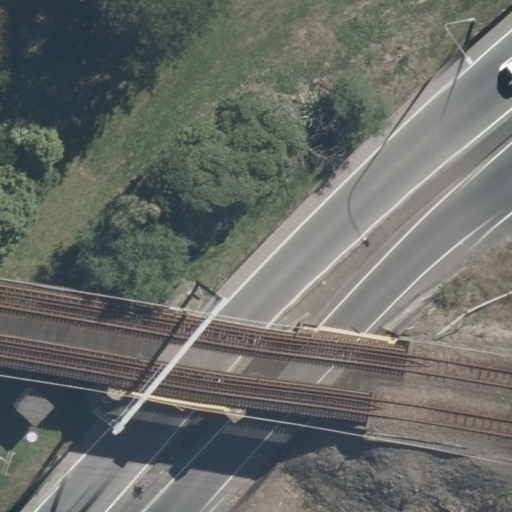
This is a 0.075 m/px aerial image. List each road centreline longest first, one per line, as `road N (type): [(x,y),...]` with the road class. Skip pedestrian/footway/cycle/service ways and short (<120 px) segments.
road 1 (secondary): [(94,511),(134,437),(265,292),(511,68)]
road 2 (secondary): [(511,178),(379,301),(230,457),(151,511)]
